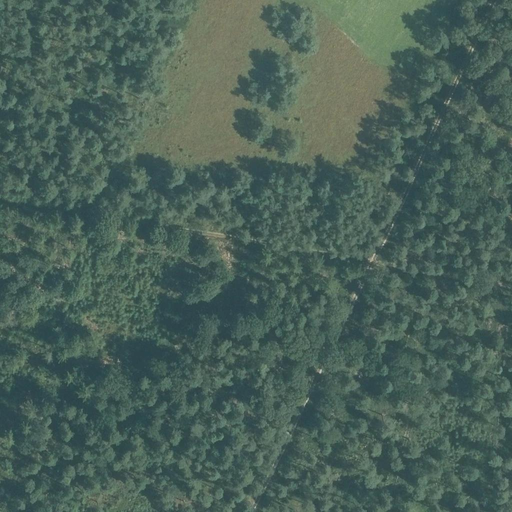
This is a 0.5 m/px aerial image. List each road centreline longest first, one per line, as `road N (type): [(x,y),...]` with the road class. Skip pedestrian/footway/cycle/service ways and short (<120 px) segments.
road 1 (track): [(248,511),(489,0)]
road 2 (track): [(511,286),(0,201)]
